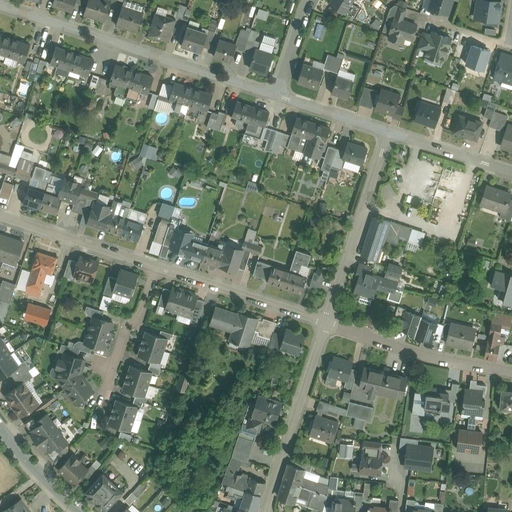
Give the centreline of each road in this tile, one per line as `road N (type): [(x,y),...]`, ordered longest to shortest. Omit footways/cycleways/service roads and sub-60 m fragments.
road 1 (residential): [(0,215),(326,324)]
road 2 (residential): [(0,4),(275,94)]
road 3 (residential): [(387,131),(326,324)]
road 4 (residential): [(326,324),(264,511)]
road 5 (residential): [(326,324),(434,358),(511,371)]
road 6 (residential): [(387,131),(511,172)]
